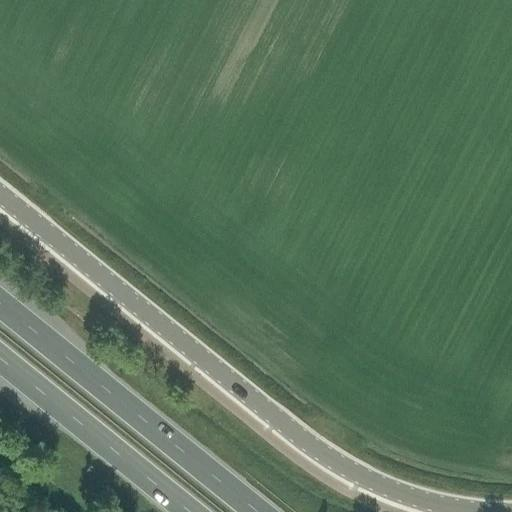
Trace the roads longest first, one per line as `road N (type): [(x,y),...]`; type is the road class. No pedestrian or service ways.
road 1 (unclassified): [(471,511),(413,500),(317,455),(0,196)]
road 2 (trunk): [(257,511),(0,305)]
road 3 (trunk): [(0,356),(189,511)]
